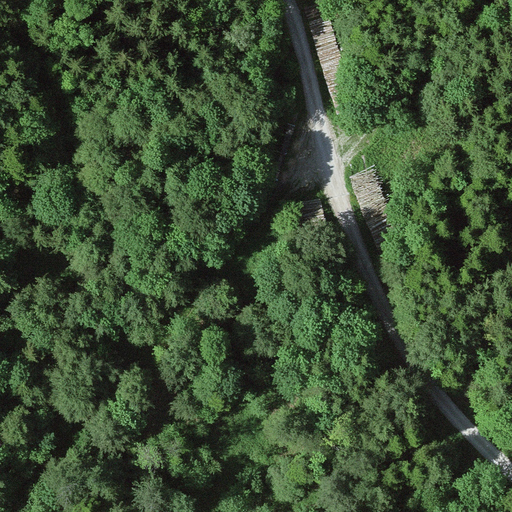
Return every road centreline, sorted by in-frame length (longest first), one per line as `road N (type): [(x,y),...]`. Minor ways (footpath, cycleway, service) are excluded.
road 1 (track): [(511,471),(460,429),(371,287),(282,0)]
road 2 (track): [(325,138),(15,511)]
